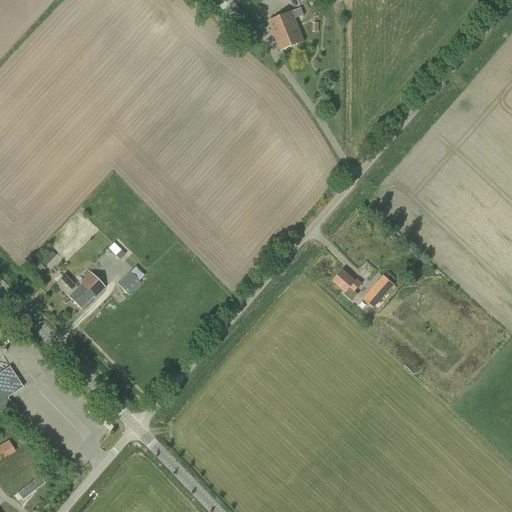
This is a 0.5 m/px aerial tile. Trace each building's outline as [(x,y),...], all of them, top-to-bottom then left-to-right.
[(257,27),(233,1),(234,1),(232,0),(213,0),(247,37),(257,27)] [(268,21),(274,34),(282,31),(283,35),(299,29),(292,12),(268,21)] [(282,31),(274,34),(281,52),(304,42),(299,29),(283,35),(282,31)] [(126,255),(114,244),(108,249),(120,261),(126,255)] [(45,268),(56,257),(50,251),(40,262),(45,268)] [(406,277),(405,276),(410,271),(393,255),(387,261),(392,265),(362,299),(373,309),(394,285),(393,284),(395,282),(399,285),(406,277)] [(118,284),(128,295),(141,283),(138,280),(142,276),(134,268),(118,284)] [(343,270),(333,282),(346,293),(350,288),(354,292),(362,284),(357,280),(355,281),(343,270)] [(75,291),(69,297),(81,309),(93,297),(95,298),(105,288),(90,273),(80,283),(81,284),(75,291)] [(67,295),(69,297),(75,291),(73,289),(76,286),(65,275),(55,285),(66,296),(67,295)] [(0,411),(11,404),(7,398),(22,387),(9,367),(0,372),(0,411)] [(8,440),(0,445),(0,460),(15,452),(8,440)] [(39,477),(17,494),(22,502),(45,485),(39,477)]
